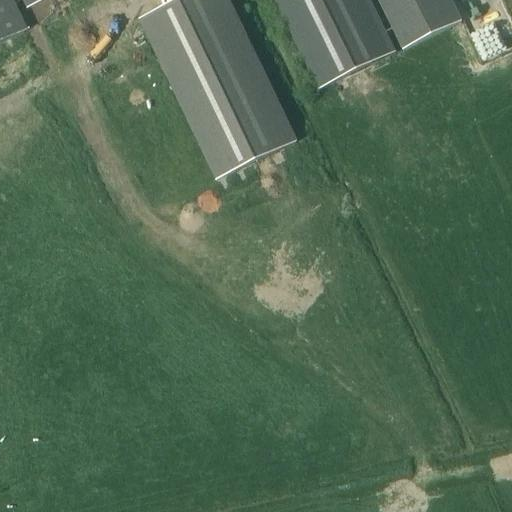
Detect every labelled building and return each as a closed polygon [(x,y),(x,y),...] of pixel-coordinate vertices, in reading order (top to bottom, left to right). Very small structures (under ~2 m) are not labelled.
[(0,0),(0,44),(25,32),(10,0),(0,0)] [(23,0),(28,10),(48,0),(23,0)] [(194,0),(147,24),(224,175),(295,139),(224,0),(194,0)] [(397,53),(370,0),(273,0),(318,92),(397,53)] [(450,0),(379,0),(404,51),(462,22),(450,0)]
